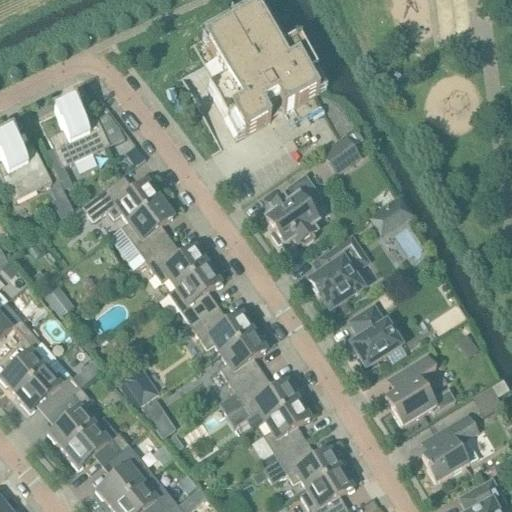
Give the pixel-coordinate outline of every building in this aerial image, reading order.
[(308,78),(312,76),(316,74),(298,42),(290,46),(267,6),(193,48),(215,89),(207,93),(236,144),(270,124),(266,118),(280,110),(283,117),(318,97),(308,78)] [(47,142),(61,172),(124,143),(107,121),(98,125),(95,119),(83,125),(74,106),(54,116),(62,135),(47,142)] [(11,135),(21,154),(31,148),(20,130),(11,135)] [(0,141),(0,163),(1,165),(0,165),(0,178),(14,205),(52,186),(33,149),(21,155),(11,136),(0,141)] [(359,163),(344,140),(322,155),(323,157),(322,158),(336,179),(359,163)] [(134,151),(125,158),(134,170),(143,163),(134,151)] [(52,152),(45,155),(55,176),(61,173),(52,152)] [(134,195),(123,180),(81,211),(92,225),(107,215),(113,223),(121,218),(128,227),(159,204),(152,194),(154,193),(146,183),(141,187),(142,189),(134,195)] [(275,217),(265,223),(274,236),(271,238),(278,248),(281,246),(283,249),(292,243),(297,250),(300,247),(302,250),(314,242),(312,239),(316,236),(318,235),(314,229),(305,216),(309,213),(307,211),(320,202),(305,181),(288,192),(291,197),(283,203),(282,201),(270,210),(275,217)] [(409,216),(400,202),(370,222),(379,237),(409,216)] [(120,233),(108,242),(132,274),(144,265),(172,245),(161,230),(173,222),(168,215),(170,214),(162,204),(161,206),(159,204),(128,227),(120,233)] [(68,208),(55,214),(60,223),(72,217),(68,208)] [(320,301),(329,315),(359,295),(358,293),(364,289),(354,274),(367,266),(351,242),(320,263),(327,274),(309,286),(319,301),(320,301)] [(172,245),(144,265),(160,288),(168,283),(175,292),(207,269),(206,268),(208,267),(200,257),(199,258),(194,251),(182,260),(172,245)] [(207,269),(175,292),(167,298),(190,330),(218,311),(208,296),(216,291),(217,292),(223,288),(216,278),(214,280),(207,269)] [(40,283),(34,282),(30,285),(36,293),(44,288),(40,283)] [(64,307),(53,316),(60,325),(71,316),(64,307)] [(435,320),(440,332),(465,321),(459,309),(435,320)] [(220,358),(253,336),(252,335),(254,333),(247,323),(245,324),(241,318),(229,326),(218,311),(190,330),(206,354),(214,349),(220,358)] [(357,364),(364,376),(377,368),(375,366),(401,350),(394,339),(398,336),(391,324),(386,327),(385,326),(383,327),(373,311),(349,326),(356,337),(360,342),(350,349),(359,363),(357,364)] [(0,322),(0,341),(10,333),(0,322)] [(12,330),(23,341),(30,335),(19,323),(12,330)] [(40,347),(30,335),(23,341),(33,353),(40,347)] [(254,338),(253,336),(220,358),(227,368),(219,373),(235,397),(263,378),(253,363),(265,355),(261,348),(263,347),(256,337),(254,338)] [(3,377),(0,379),(0,384),(6,391),(7,389),(15,398),(45,372),(55,363),(41,347),(40,347),(34,353),(30,356),(30,355),(4,378),(3,377)] [(387,385),(394,397),(384,403),(401,432),(430,414),(433,419),(455,405),(447,393),(431,403),(418,383),(435,373),(427,360),(387,385)] [(45,372),(15,398),(23,407),(22,409),(30,418),(35,413),(33,412),(35,410),(50,398),(60,409),(73,398),(80,392),(100,374),(92,365),(72,382),(69,379),(55,363),(45,372)] [(139,411),(140,413),(158,400),(137,370),(119,383),(120,385),(114,388),(121,397),(133,415),(139,411)] [(264,425),(297,404),(291,394),(293,393),(286,383),(280,386),(281,388),(273,393),(263,378),(235,397),(217,408),(226,422),(243,410),(250,420),(258,416),(264,425)] [(80,392),(73,398),(83,410),(90,404),(80,392)] [(490,394),(472,405),(484,423),(501,413),(490,394)] [(270,435),(263,440),(274,458),(263,464),(267,471),(278,465),(306,447),(297,431),(309,423),(305,417),(307,415),(300,405),(299,406),(297,404),(264,425),(270,435)] [(56,445),(64,455),(94,429),(79,412),(53,435),(52,433),(46,437),(54,447),(56,445)] [(432,453),(421,460),(428,471),(426,473),(435,488),(469,468),(477,463),(466,443),(478,436),(468,418),(426,443),(432,453)] [(154,435),(160,445),(174,436),(167,426),(154,435)] [(94,429),(64,455),(72,464),(70,465),(78,475),(83,470),(82,469),(108,446),(94,429)] [(111,443),(121,455),(128,449),(118,437),(111,443)] [(175,453),(177,445),(174,441),(164,447),(170,457),(175,453)] [(316,462),(306,447),(278,465),(267,471),(252,480),(256,487),(267,481),(271,488),(287,479),(292,488),(300,484),(306,494),(340,473),(339,472),(341,470),(335,460),(333,461),(329,454),(316,462)] [(111,511),(152,479),(128,449),(121,455),(108,466),(118,478),(101,492),(100,490),(94,494),(102,504),(104,502),(111,511)] [(346,484),(340,473),(306,494),(299,498),(306,511),(346,511),(339,500),(348,495),(349,497),(355,493),(348,483),(346,484)] [(170,511),(176,508),(152,479),(111,511),(170,511)] [(499,511),(505,509),(491,485),(459,503),(463,511),(499,511)] [(199,493),(192,498),(199,508),(206,502),(199,493)]
